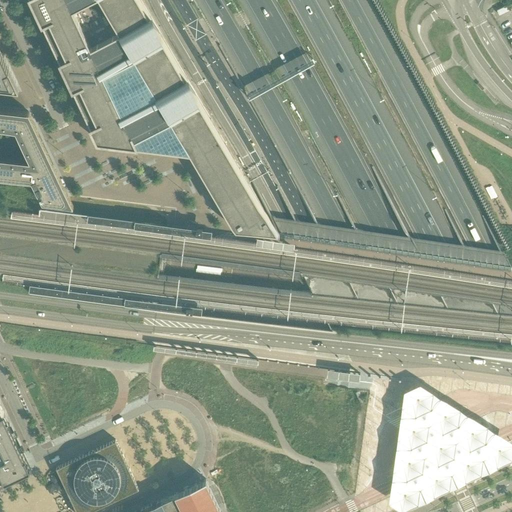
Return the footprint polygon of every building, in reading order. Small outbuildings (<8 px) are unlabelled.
[(31,0),(43,24),(48,34),(90,126),(97,140),(99,140),(104,141),(137,145),(143,145),(145,146),(151,146),(153,147),(158,147),(160,148),(166,148),(168,148),(173,149),(175,149),(181,150),(183,150),(190,151),(193,157),(233,225),(235,229),(254,231),(265,233),(272,234),(278,235),(272,224),(269,220),(248,185),(239,168),(236,163),(235,162),(234,160),(224,143),(219,135),(209,118),(195,94),(194,91),(185,75),(159,32),(157,29),(148,13),(140,0),(31,0)] [(0,88),(11,89),(18,90),(19,90),(18,90),(4,58),(3,56),(2,55),(1,53),(1,52),(0,50),(0,88)] [(19,110),(0,108),(0,175),(31,179),(39,194),(43,201),(72,205),(71,202),(68,197),(67,194),(66,192),(52,162),(38,132),(37,129),(34,124),(28,112),(19,110)] [(127,226),(128,219),(77,211),(75,224),(88,226),(88,221),(127,226)] [(509,268),(502,252),(272,217),(279,230),(282,235),(365,246),(509,268)] [(272,273),(303,277),(290,251),(275,249),(275,253),(274,257),(273,265),(272,273)] [(297,316),(325,320),(312,294),(300,292),(299,300),(298,308),(298,312),(297,316)] [(390,489),(389,497),(402,506),(511,454),(511,435),(420,379),(404,386),(390,489)] [(0,483),(30,469),(0,400),(0,483)] [(115,439),(56,467),(76,511),(87,511),(138,488),(115,439)] [(134,511),(221,511),(206,478),(134,511)] [(35,491),(42,511),(64,511),(61,503),(51,506),(45,488),(35,491)]
